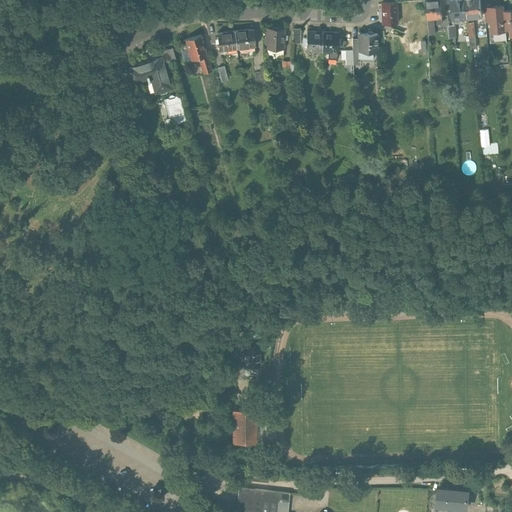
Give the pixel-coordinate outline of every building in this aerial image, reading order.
[(440,0),(425,0),(427,16),(433,16),(442,15),(440,0)] [(451,0),(453,16),(454,16),(454,18),(458,17),(457,16),(467,15),(465,0),(451,0)] [(465,0),(467,15),(468,21),(474,20),(474,14),(479,14),(479,15),(482,15),(481,14),(483,13),(481,0),(465,0)] [(381,2),(382,22),(397,22),(396,1),(381,2)] [(490,5),(491,13),(489,15),(490,19),(492,21),(493,31),(505,29),(505,27),(504,10),(503,4),(491,5),(490,5)] [(474,20),(468,21),(470,46),(477,46),(474,20)] [(285,28),(266,27),(265,47),(284,48),(285,28)] [(253,28),(234,30),(236,47),(255,45),(253,28)] [(293,28),(292,42),(300,42),(301,28),(293,28)] [(234,30),(217,32),(218,49),(236,47),(234,30)] [(304,37),(303,45),(307,45),(307,49),(321,50),(322,31),(308,31),(307,38),(304,37)] [(322,31),(321,50),(337,50),(338,32),(322,31)] [(359,32),(359,38),(359,62),(376,62),(377,33),(359,32)] [(185,38),(187,42),(191,58),(198,56),(206,54),(200,34),(185,38)] [(411,49),(423,48),(423,39),(410,40),(411,49)] [(191,58),(187,42),(180,44),(184,60),(191,58)] [(160,50),(162,56),(164,62),(175,59),(172,46),(160,50)] [(206,54),(198,56),(202,71),(210,69),(206,54)] [(162,56),(126,66),(130,82),(154,75),(158,90),(171,87),(164,62),(162,56)] [(219,65),(222,80),(229,79),(227,64),(219,65)] [(260,72),(254,73),(256,84),(267,83),(265,65),(259,66),(260,72)] [(165,96),(171,122),(187,119),(180,92),(165,96)] [(244,344),(243,366),(252,366),(252,364),(259,364),(259,344),(244,344)] [(255,408),(233,408),(233,439),(255,439),(255,408)] [(286,511),(289,490),(238,485),(235,511),(286,511)] [(469,489),(438,486),(437,502),(467,505),(469,489)]
